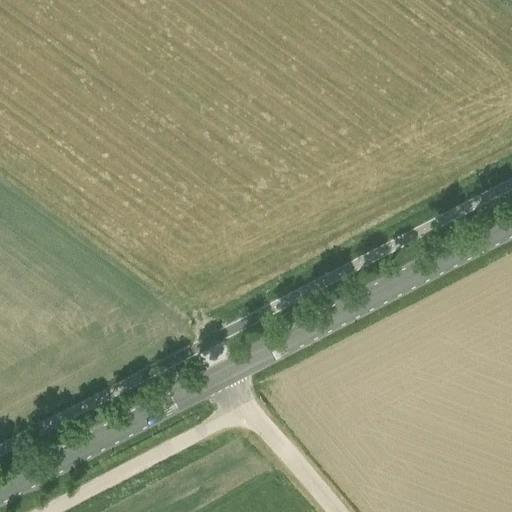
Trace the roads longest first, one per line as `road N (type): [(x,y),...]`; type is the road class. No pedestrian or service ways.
road 1 (secondary): [(224,373),(511,224)]
road 2 (unclassified): [(58,511),(248,411),(224,373)]
road 3 (secondary): [(0,490),(224,373)]
